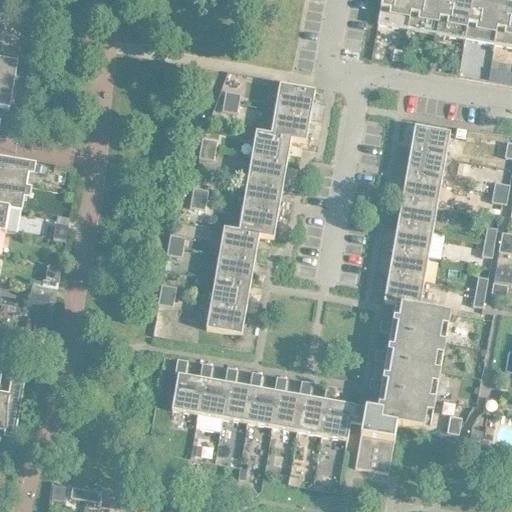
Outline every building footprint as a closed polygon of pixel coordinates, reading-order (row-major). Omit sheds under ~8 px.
[(385,0),(382,23),(411,28),(416,0),(385,0)] [(416,0),(411,28),(440,33),(445,0),(416,0)] [(445,0),(440,33),(469,38),(475,0),(445,0)] [(475,0),(469,38),(498,43),(505,0),(496,0),(496,3),(489,2),(489,0),(475,0)] [(511,1),(505,0),(498,43),(511,45),(511,1)] [(398,48),(396,60),(405,61),(406,49),(398,48)] [(427,55),(425,64),(433,66),(435,56),(427,55)] [(0,104),(12,107),(12,109),(12,108),(13,108),(22,61),(21,61),(21,60),(20,60),(20,62),(0,58),(0,104)] [(35,63),(22,61),(15,96),(29,98),(35,63)] [(284,84),(279,110),(314,116),(319,90),(284,84)] [(230,91),(228,100),(243,103),(244,93),(230,91)] [(243,103),(228,100),(226,110),(241,112),(243,103)] [(279,110),(275,133),(275,134),(295,138),(295,139),(310,141),(314,116),(279,110)] [(419,126),(414,151),(449,157),(454,132),(419,126)] [(462,128),(460,138),(468,139),(470,129),(462,128)] [(260,131),(256,156),(291,162),(295,139),(295,138),(275,134),(275,133),(260,131)] [(206,138),(204,147),(219,150),(221,140),(206,138)] [(219,150),(204,147),(203,157),(217,159),(219,150)] [(414,151),(410,176),(445,182),(449,157),(414,151)] [(0,178),(29,184),(29,183),(32,170),(37,170),(37,171),(38,171),(40,160),(0,153),(0,178)] [(256,156),(251,181),(286,187),(291,162),(256,156)] [(42,164),(41,170),(49,172),(51,166),(42,164)] [(410,176),(406,201),(441,207),(445,182),(410,176)] [(0,203),(12,205),(12,206),(14,206),(25,208),(25,207),(27,193),(32,194),(32,195),(33,195),(35,184),(29,183),(29,184),(0,178),(0,203)] [(251,181),(247,206),(282,212),(286,187),(251,181)] [(511,184),(499,182),(497,192),(511,194),(511,193),(511,184)] [(197,187),(195,197),(210,199),(212,190),(197,187)] [(511,194),(497,192),(496,201),(510,204),(511,194)] [(210,199),(195,197),(194,206),(208,209),(210,199)] [(406,201),(401,226),(436,232),(441,207),(406,201)] [(0,227),(2,228),(2,229),(9,231),(9,230),(10,230),(10,229),(8,229),(12,206),(12,205),(0,203),(0,227)] [(247,206),(243,230),(242,231),(263,234),(263,235),(277,238),(282,212),(247,206)] [(60,223),(57,239),(69,241),(72,225),(60,223)] [(401,226),(397,250),(432,257),(436,232),(401,226)] [(228,227),(223,253),(258,259),(263,235),(263,234),(242,231),(243,230),(228,227)] [(491,227),(488,241),(498,243),(501,228),(491,227)] [(174,235),(172,244),(187,247),(188,237),(174,235)] [(498,243),(488,241),(486,256),(495,257),(498,243)] [(511,242),(504,241),(503,251),(511,252),(511,242)] [(187,247),(172,244),(170,254),(185,256),(187,247)] [(397,250),(392,275),(428,281),(432,257),(397,250)] [(223,253),(219,278),(254,284),(258,259),(223,253)] [(52,263),(49,280),(62,282),(65,266),(52,263)] [(511,268),(500,267),(497,280),(511,282),(511,268)] [(388,301),(405,304),(405,303),(423,307),(423,306),(428,281),(392,275),(388,301)] [(482,276),(479,291),(489,292),(492,278),(482,276)] [(219,278),(214,303),(250,309),(254,284),(219,278)] [(36,282),(35,292),(53,295),(51,311),(57,312),(61,286),(36,282)] [(497,283),(495,292),(510,295),(511,285),(497,283)] [(165,284),(163,294),(178,296),(180,287),(165,284)] [(489,292),(479,291),(477,305),(486,307),(489,292)] [(178,296),(163,294),(162,303),(176,306),(178,296)] [(250,309),(214,303),(210,328),(245,335),(250,309)] [(365,433),(381,436),(398,439),(401,423),(428,428),(449,310),(423,306),(423,307),(405,303),(405,304),(402,318),(406,318),(405,324),(384,320),(383,330),(400,333),(397,347),(401,347),(400,353),(379,349),(378,359),(394,362),(392,375),(396,376),(395,382),(374,378),(373,388),(389,391),(387,404),(391,405),(390,411),(369,407),(365,433)] [(42,309),(38,333),(53,336),(55,324),(56,318),(57,312),(51,311),(42,309)] [(176,409),(201,414),(208,379),(203,378),(188,375),(191,360),(181,359),(178,374),(182,375),(176,409)] [(201,414),(226,418),(232,383),(228,382),(213,380),(216,365),(206,363),(203,378),(208,379),(201,414)] [(226,418),(251,423),(257,387),(253,387),(238,384),(241,369),(231,367),(228,382),(232,383),(226,418)] [(0,396),(0,426),(9,428),(8,433),(7,433),(7,434),(18,436),(30,371),(16,369),(16,370),(17,370),(13,392),(2,390),(1,390),(0,396)] [(251,423),(276,427),(282,392),(278,391),(263,388),(266,373),(255,372),(253,387),(257,387),(251,423)] [(172,375),(171,384),(179,386),(181,376),(172,375)] [(276,427),(301,431),(307,396),(303,395),(288,393),(290,378),(280,376),(278,391),(282,392),(276,427)] [(301,431),(326,436),(332,400),(327,400),(313,397),(315,382),(305,380),(303,395),(307,396),(301,431)] [(332,400),(326,436),(351,440),(357,405),(337,401),(340,386),(330,385),(327,400),(332,400)] [(454,416),(451,432),(463,434),(466,418),(454,416)] [(365,433),(363,442),(380,445),(381,436),(365,433)] [(381,436),(380,445),(396,448),(398,439),(381,436)] [(363,442),(362,450),(378,453),(380,445),(363,442)] [(380,445),(378,453),(395,456),(396,448),(380,445)] [(362,450),(360,459),(377,461),(378,453),(362,450)] [(378,453),(377,461),(393,464),(395,456),(378,453)] [(359,467),(375,470),(377,461),(360,459),(359,466),(359,467)] [(377,461),(375,470),(392,473),(392,471),(393,464),(377,461)] [(291,476),(290,484),(304,487),(306,476),(298,475),(299,466),(293,465),(291,476)] [(244,467),(242,477),(249,479),(251,468),(244,467)] [(89,499),(91,489),(76,487),(74,496),(89,499)] [(257,487),(246,494),(250,501),(261,493),(257,487)] [(89,499),(103,501),(105,492),(91,489),(89,499)] [(139,507),(140,498),(126,495),(124,505),(139,507)] [(139,507),(153,510),(155,500),(140,498),(139,507)]
